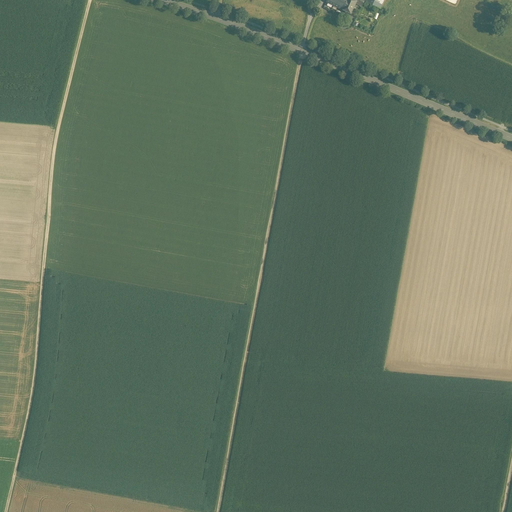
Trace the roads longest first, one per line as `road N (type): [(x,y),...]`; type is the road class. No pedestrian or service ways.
road 1 (track): [(5,511),(31,396),(54,143),(89,0)]
road 2 (track): [(302,50),(218,511)]
road 3 (secondary): [(157,0),(243,26),(511,138)]
